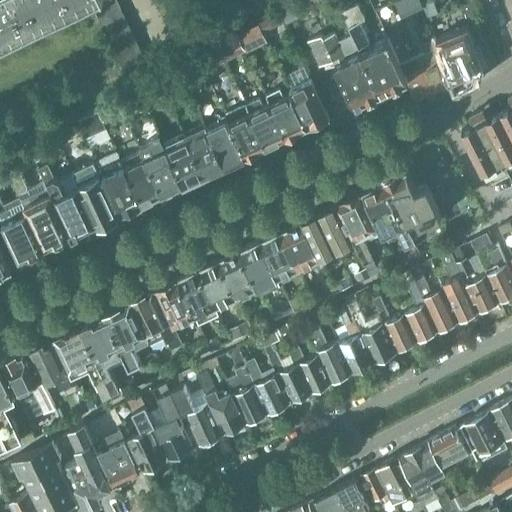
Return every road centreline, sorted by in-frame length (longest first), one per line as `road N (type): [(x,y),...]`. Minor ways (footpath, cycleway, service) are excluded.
road 1 (residential): [(0,315),(511,71)]
road 2 (residential): [(511,333),(153,511)]
road 3 (residential): [(243,511),(511,374)]
